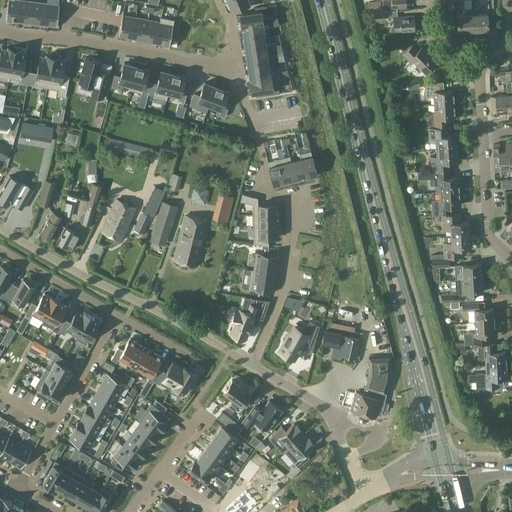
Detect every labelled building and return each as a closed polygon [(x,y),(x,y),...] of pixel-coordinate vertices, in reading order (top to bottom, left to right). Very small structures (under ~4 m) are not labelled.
[(20,0),(7,0),(5,20),(6,20),(19,22),(21,0),(20,0)] [(21,0),(19,22),(31,23),(34,2),(21,0)] [(247,0),(227,0),(231,11),(249,4),(247,0)] [(382,0),(383,8),(398,7),(405,7),(404,0),(382,0)] [(34,2),(31,23),(44,25),(46,3),(34,2)] [(379,2),(367,2),(367,12),(374,12),(380,12),(379,2)] [(46,3),(44,25),(57,26),(59,5),(58,5),(46,3)] [(458,31),(473,30),(471,9),(464,9),(465,15),(457,16),(458,31)] [(471,9),(473,30),(487,29),(486,14),(478,14),(478,9),(471,9)] [(254,12),(236,14),(237,19),(240,19),(241,28),(263,24),(261,11),(260,11),(254,12)] [(122,15),(118,36),(119,36),(131,38),(135,17),(125,15),(123,15),(122,15)] [(414,16),(398,17),(392,17),(393,32),(414,31),(414,16)] [(135,17),(131,38),(144,41),(148,20),(135,17)] [(159,22),(155,43),(169,46),(173,24),(174,20),(173,20),(161,17),(160,17),(159,22)] [(148,20),(144,41),(155,43),(159,22),(148,20)] [(243,36),(239,37),(240,41),(265,37),(263,24),(241,28),(243,36)] [(265,37),(240,41),(241,45),(244,45),(245,54),(267,50),(265,37)] [(411,45),(407,42),(400,49),(404,53),(402,55),(411,63),(413,61),(425,73),(437,62),(431,55),(430,56),(421,47),(418,50),(412,44),(411,45)] [(0,71),(9,73),(14,49),(7,47),(7,50),(1,49),(0,53),(0,71)] [(14,49),(9,73),(21,76),(20,82),(27,84),(29,72),(22,70),(26,53),(20,52),(20,50),(14,49)] [(247,62),(243,63),(244,67),(269,63),(267,50),(245,54),(247,62)] [(30,72),(27,84),(34,85),(36,78),(48,81),(53,56),(46,55),(45,57),(40,56),(37,73),(30,72)] [(53,56),(48,81),(60,83),(64,61),(59,60),(59,57),(53,56)] [(81,62),(79,71),(82,71),(79,82),(93,86),(91,95),(103,98),(110,73),(99,70),(101,61),(86,57),(84,63),(81,62)] [(114,74),(111,86),(117,88),(119,82),(131,85),(136,65),(124,62),(120,76),(114,74)] [(269,63),(244,67),(245,72),(248,71),(249,80),(271,77),(269,63)] [(136,65),(131,85),(143,88),(142,92),(148,94),(151,82),(145,80),(148,69),(136,65)] [(452,80),(453,67),(438,67),(438,77),(445,78),(445,80),(452,80)] [(157,84),(155,90),(167,93),(173,73),(160,70),(157,84)] [(173,73),(167,93),(179,96),(178,100),(185,102),(188,90),(182,88),(185,76),(173,73)] [(251,88),(247,89),(248,94),(266,91),(272,90),(273,90),(271,77),(249,80),(251,88)] [(194,93),(189,105),(195,107),(198,101),(209,105),(216,86),(204,82),(199,95),(194,93)] [(434,104),(454,103),(453,90),(444,91),(443,82),(425,83),(425,98),(433,97),(434,104)] [(216,86),(209,105),(221,110),(219,114),(225,116),(230,104),(224,102),(228,90),(216,86)] [(497,112),(509,111),(507,94),(496,95),(496,96),(490,97),(491,112),(497,111),(497,112)] [(454,103),(434,104),(434,112),(426,112),(426,127),(442,126),(441,117),(454,116),(454,103)] [(22,122),(20,135),(51,141),(54,128),(22,122)] [(436,148),(456,147),(456,138),(456,133),(452,134),(442,135),(442,126),(428,127),(429,141),(435,140),(436,148)] [(68,132),(66,142),(76,144),(78,135),(68,132)] [(151,149),(112,139),(110,149),(148,159),(151,149)] [(500,168),(511,168),(510,143),(506,143),(506,151),(500,151),(500,144),(493,144),(494,163),(500,162),(500,168)] [(20,165),(24,159),(16,155),(16,153),(0,144),(0,158),(10,164),(12,161),(20,165)] [(456,147),(436,148),(436,156),(430,157),(430,171),(444,170),(444,161),(453,160),(453,161),(458,161),(457,156),(457,157),(456,147)] [(312,155),(301,158),(305,178),(317,175),(312,155)] [(301,158),(290,161),(295,181),(305,178),(301,158)] [(88,159),(87,173),(97,174),(97,159),(88,159)] [(290,161),(280,163),(285,183),(295,181),(290,161)] [(155,163),(153,173),(162,175),(165,165),(155,163)] [(280,163),(269,166),(273,186),(285,183),(280,163)] [(439,193),(459,191),(458,177),(444,178),(444,170),(429,171),(430,186),(439,185),(439,193)] [(177,191),(181,176),(172,174),(168,188),(177,191)] [(48,206),(54,182),(46,180),(38,204),(48,206)] [(91,224),(95,210),(101,185),(96,183),(93,182),(81,221),(91,224)] [(191,186),(188,200),(201,204),(205,190),(191,186)] [(6,187),(0,197),(0,203),(5,207),(9,200),(13,203),(11,206),(17,209),(24,196),(6,187)] [(155,187),(143,213),(142,213),(134,230),(143,234),(141,238),(145,240),(148,234),(144,232),(148,223),(152,225),(155,220),(151,218),(151,217),(153,218),(165,192),(155,187)] [(459,191),(439,193),(440,200),(431,200),(431,215),(441,214),(446,214),(446,206),(459,205),(459,191)] [(247,199),(247,200),(257,204),(260,204),(260,198),(248,195),(247,199)] [(225,223),(232,200),(221,197),(220,203),(218,202),(213,220),(225,223)] [(122,239),(125,233),(123,232),(135,207),(116,199),(102,230),(120,239),(120,238),(122,239)] [(165,244),(178,207),(162,202),(150,239),(165,244)] [(278,203),(257,204),(258,215),(278,215),(278,203)] [(50,238),(60,218),(51,212),(41,233),(50,238)] [(451,236),(469,235),(468,221),(457,222),(457,213),(446,214),(441,214),(442,224),(444,223),(444,229),(450,229),(451,236)] [(197,265),(208,221),(185,215),(174,259),(197,265)] [(278,215),(258,215),(258,226),(278,226),(278,215)] [(278,226),(258,226),(258,237),(272,237),(278,237),(278,226)] [(72,249),(79,237),(74,234),(74,233),(65,228),(57,240),(72,249)] [(469,235),(451,236),(451,242),(445,242),(445,248),(444,248),(444,256),(438,256),(438,254),(431,254),(431,259),(460,257),(459,248),(469,247),(469,235)] [(126,248),(120,269),(133,273),(139,252),(126,248)] [(256,252),(253,270),(276,274),(279,255),(256,252)] [(433,267),(449,266),(449,259),(431,260),(433,267)] [(462,279),(481,278),(481,264),(454,265),(455,272),(462,271),(462,279)] [(0,265),(0,296),(4,298),(13,284),(7,280),(12,272),(0,265)] [(253,270),(251,289),(273,292),(276,274),(253,270)] [(13,284),(4,298),(11,302),(13,299),(23,305),(35,285),(23,278),(18,287),(13,284)] [(481,278),(462,279),(463,285),(456,286),(456,293),(482,292),(481,278)] [(32,302),(25,314),(31,317),(32,315),(43,321),(55,299),(50,296),(49,297),(44,294),(37,305),(32,302)] [(453,296),(453,294),(441,295),(443,303),(461,301),(461,296),(453,296)] [(287,296),(285,302),(298,307),(301,300),(287,296)] [(230,320),(226,328),(228,329),(227,330),(240,336),(241,335),(242,336),(246,327),(247,328),(250,321),(249,321),(252,313),(261,317),(267,300),(250,298),(248,303),(245,310),(236,306),(235,308),(232,307),(228,319),(230,320)] [(43,321),(42,323),(52,329),(52,330),(57,333),(58,331),(64,321),(59,318),(66,306),(60,303),(60,302),(55,299),(43,321)] [(474,322),(494,321),(493,308),(484,309),(484,302),(462,303),(462,310),(474,309),(474,322)] [(64,321),(58,331),(64,334),(66,331),(76,336),(89,315),(84,312),(83,313),(77,309),(70,322),(65,319),(64,321)] [(76,336),(75,339),(86,345),(99,322),(93,318),(94,317),(89,315),(76,336)] [(292,329),(281,352),(295,359),(301,343),(310,347),(318,324),(308,320),(305,328),(296,323),(293,330),(292,329)] [(464,345),(478,344),(489,344),(488,335),(494,334),(494,321),(474,322),(475,333),(464,333),(464,345)] [(356,358),(360,339),(325,332),(322,344),(341,348),(340,355),(356,358)] [(118,348),(111,359),(116,362),(118,359),(129,365),(140,345),(130,339),(123,351),(118,348)] [(485,366),(506,365),(505,351),(494,352),(493,343),(489,344),(478,344),(478,359),(485,358),(485,366)] [(43,345),(40,352),(45,355),(48,348),(43,345)] [(140,345),(129,365),(139,370),(150,351),(140,345)] [(150,351),(139,370),(149,376),(147,379),(153,382),(154,381),(159,371),(154,368),(161,357),(150,351)] [(58,355),(49,370),(66,380),(72,370),(67,367),(70,362),(58,355)] [(365,388),(363,393),(385,398),(386,393),(385,393),(389,379),(390,373),(390,357),(370,357),(368,360),(368,373),(364,388),(365,388)] [(472,368),(472,359),(463,359),(463,368),(472,368)] [(159,371),(154,381),(159,384),(159,383),(170,389),(173,385),(183,367),(172,361),(166,372),(160,369),(159,371)] [(506,365),(485,366),(486,373),(475,373),(476,389),(496,387),(496,382),(501,381),(500,378),(507,378),(506,365)] [(183,367),(173,385),(183,392),(194,372),(184,366),(183,367)] [(45,368),(40,377),(61,389),(66,380),(49,370),(45,368)] [(107,373),(100,384),(119,395),(126,383),(107,373)] [(40,377),(34,387),(38,389),(35,394),(46,401),(49,396),(56,400),(62,390),(40,377)] [(232,380),(223,391),(231,397),(241,404),(250,392),(240,385),(239,385),(232,380)] [(100,384),(94,395),(113,406),(119,395),(100,384)] [(141,389),(138,394),(144,397),(147,393),(141,389)] [(381,415),(383,406),(384,398),(383,397),(362,393),(355,391),(350,409),(375,417),(376,414),(381,415)] [(94,395),(88,406),(107,417),(113,406),(94,395)] [(144,411),(138,420),(157,434),(161,430),(166,425),(165,424),(166,422),(160,417),(163,413),(163,412),(167,407),(156,399),(152,404),(151,403),(146,408),(146,409),(144,411)] [(253,407),(242,421),(250,428),(255,421),(267,429),(281,410),(268,400),(260,412),(253,407)] [(84,412),(82,417),(101,428),(107,417),(88,406),(87,406),(83,412),(84,412)] [(222,411),(217,418),(231,429),(235,423),(236,421),(222,411)] [(78,421),(75,427),(76,428),(94,439),(101,428),(82,417),(79,422),(78,421)] [(140,421),(131,433),(149,446),(152,441),(153,442),(157,436),(156,436),(157,434),(140,421)] [(235,423),(231,429),(237,433),(239,431),(237,430),(240,427),(235,423)] [(281,426),(270,437),(274,442),(277,440),(286,450),(304,434),(300,430),(301,429),(296,424),(295,425),(294,423),(285,431),(281,426)] [(221,426),(214,435),(232,447),(238,438),(221,426)] [(76,428),(69,439),(88,450),(94,439),(76,428)] [(0,433),(0,452),(8,438),(0,433)] [(131,433),(123,445),(140,457),(141,456),(142,457),(146,451),(145,450),(149,446),(131,433)] [(286,450),(283,453),(290,461),(297,469),(309,457),(305,453),(314,445),(312,443),(313,443),(308,437),(307,438),(304,434),(286,450)] [(214,435),(208,443),(225,456),(227,457),(233,449),(232,447),(214,435)] [(8,438),(0,452),(0,455),(9,461),(20,442),(9,436),(8,438)] [(253,436),(249,442),(255,447),(261,442),(253,436)] [(20,442),(9,461),(21,468),(31,449),(20,442)] [(261,442),(256,447),(259,450),(264,446),(261,442)] [(101,443),(94,455),(98,458),(106,445),(101,443)] [(208,443),(202,452),(219,465),(225,456),(208,443)] [(123,445),(110,461),(121,469),(125,465),(131,469),(133,467),(134,468),(138,462),(137,462),(140,457),(123,445)] [(202,452),(195,461),(211,472),(213,473),(219,465),(202,452)] [(49,459),(42,470),(48,473),(42,482),(52,488),(53,487),(65,466),(55,461),(55,462),(49,459)] [(194,460),(188,469),(204,481),(211,472),(195,461),(194,460)] [(65,466),(53,487),(62,492),(74,471),(65,466)] [(113,469),(110,474),(121,481),(125,476),(113,469)] [(74,471),(62,492),(72,498),(82,479),(84,477),(74,471)] [(326,472),(321,475),(325,482),(330,479),(326,472)] [(222,473),(218,477),(224,482),(228,485),(232,480),(222,473)] [(82,479),(72,498),(81,503),(91,486),(92,484),(82,479)] [(253,479),(243,487),(248,494),(258,485),(253,479)] [(224,482),(219,488),(224,492),(228,485),(224,482)] [(91,486),(81,503),(90,508),(100,492),(91,486)] [(90,508),(90,509),(94,511),(101,511),(112,493),(102,487),(100,492),(90,508)] [(224,508),(237,498),(233,493),(220,504),(224,508)] [(4,497),(0,503),(0,511),(7,511),(12,504),(13,503),(4,497)] [(291,505),(279,511),(305,511),(302,505),(302,504),(298,498),(289,502),(290,504),(291,505)] [(244,499),(227,511),(244,511),(250,507),(244,499)] [(178,511),(162,500),(158,505),(166,511),(165,511),(178,511)]
